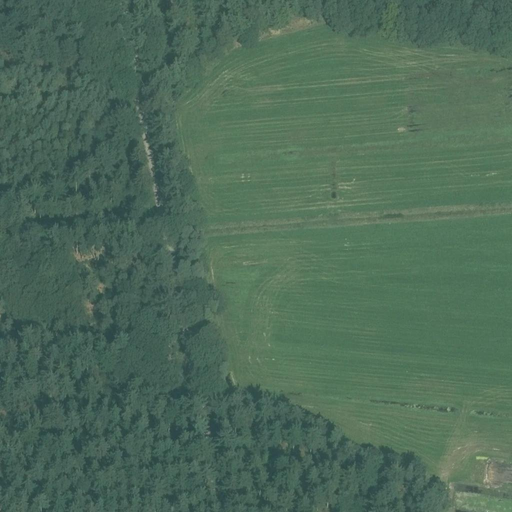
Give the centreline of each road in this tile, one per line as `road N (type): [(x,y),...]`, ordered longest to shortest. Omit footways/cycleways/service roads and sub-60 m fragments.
road 1 (track): [(223,511),(170,252)]
road 2 (track): [(170,252),(119,0)]
road 3 (track): [(170,252),(0,265)]
